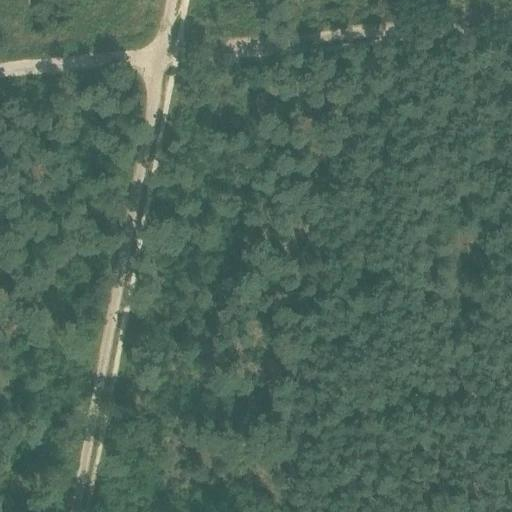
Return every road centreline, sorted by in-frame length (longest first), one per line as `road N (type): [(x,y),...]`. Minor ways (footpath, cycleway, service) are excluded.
road 1 (track): [(72,511),(160,61)]
road 2 (track): [(176,59),(511,23)]
road 3 (track): [(160,61),(0,80)]
